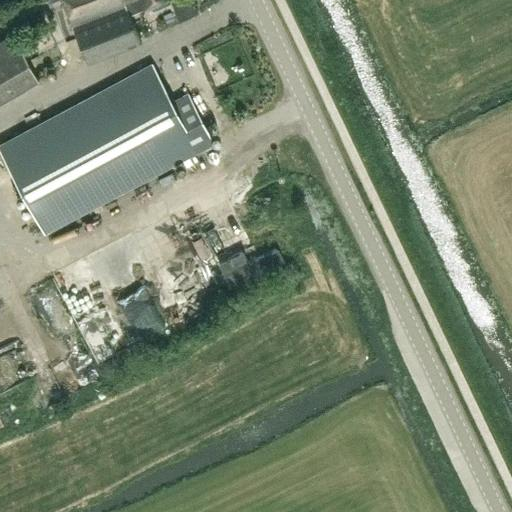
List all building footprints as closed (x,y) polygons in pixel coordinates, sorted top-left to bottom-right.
[(62,0),(72,25),(129,2),(132,9),(143,5),(144,7),(160,0),(62,0)] [(86,62),(140,41),(126,6),(72,27),(86,62)] [(0,38),(0,99),(37,78),(12,32),(0,38)] [(187,93),(171,101),(151,64),(0,144),(0,147),(44,230),(212,140),(187,93)] [(63,89),(69,99),(83,91),(77,81),(63,89)] [(262,244),(239,192),(218,202),(237,243),(234,244),(238,255),(262,244)] [(296,196),(286,200),(302,231),(311,226),(296,196)] [(0,386),(49,366),(40,344),(30,348),(7,296),(0,299),(0,386)] [(91,314),(93,324),(115,321),(113,311),(91,314)]
